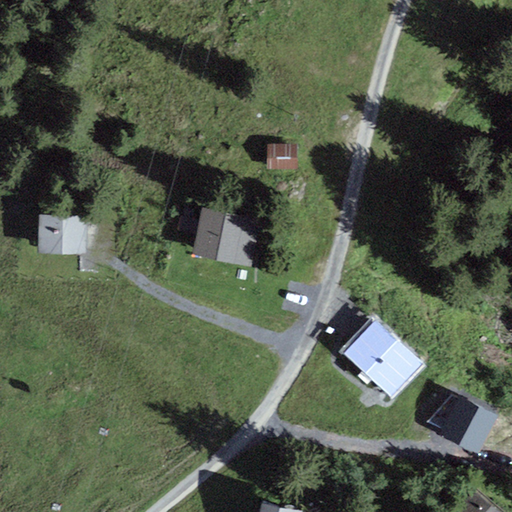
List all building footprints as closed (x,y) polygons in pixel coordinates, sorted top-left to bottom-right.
[(298,145),(267,145),(267,169),(298,169),(298,145)] [(263,219),(203,206),(192,254),(253,267),(263,219)] [(89,216),(39,215),(39,253),(88,253),(89,216)] [(420,361),(374,320),(345,353),(391,394),(420,361)] [(500,413),(457,393),(439,432),(482,452),(500,413)] [(501,511),(474,489),(454,511),(501,511)] [(300,511),(301,510),(260,500),(256,511),(300,511)]
